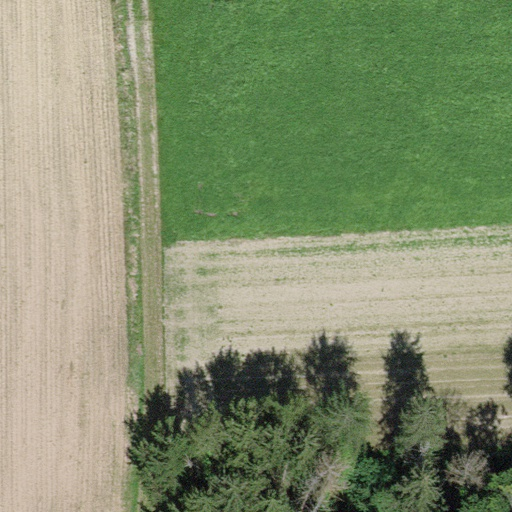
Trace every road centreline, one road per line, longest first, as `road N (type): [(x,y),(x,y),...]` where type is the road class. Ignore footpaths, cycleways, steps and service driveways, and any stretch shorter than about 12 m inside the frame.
road 1 (track): [(140,232),(156,511)]
road 2 (track): [(140,232),(126,0)]
